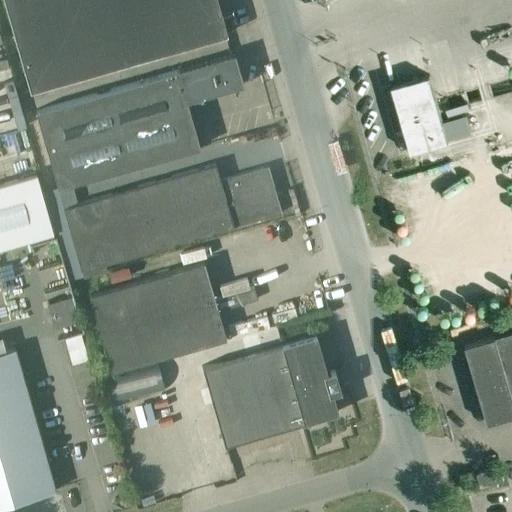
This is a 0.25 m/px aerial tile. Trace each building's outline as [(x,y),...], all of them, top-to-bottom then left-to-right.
[(227,33),(217,0),(3,0),(30,90),(227,33)] [(127,166),(200,145),(188,99),(223,89),(244,84),(235,53),(127,84),(109,89),(36,109),(58,186),(127,166)] [(393,89),(391,90),(391,91),(393,90),(398,107),(406,104),(408,112),(400,114),(411,152),(449,141),(448,139),(471,133),(464,109),(441,116),(430,75),(401,83),(401,81),(400,81),(400,83),(392,86),(393,89)] [(83,274),(107,268),(105,262),(127,255),(280,211),(280,210),(278,211),(265,166),(221,179),(216,162),(127,188),(64,206),(83,274)] [(0,183),(0,247),(54,232),(37,173),(0,183)] [(100,332),(215,299),(204,260),(127,282),(89,294),(100,332)] [(100,332),(111,371),(226,338),(215,299),(100,332)] [(511,331),(465,345),(488,423),(511,415),(511,331)] [(315,333),(202,366),(225,443),(338,410),(331,386),(334,384),(331,376),(328,377),(315,333)] [(0,504),(55,489),(15,347),(0,351),(0,504)] [(159,363),(104,376),(111,403),(165,390),(159,363)] [(500,467),(477,473),(481,486),(504,479),(500,467)]
